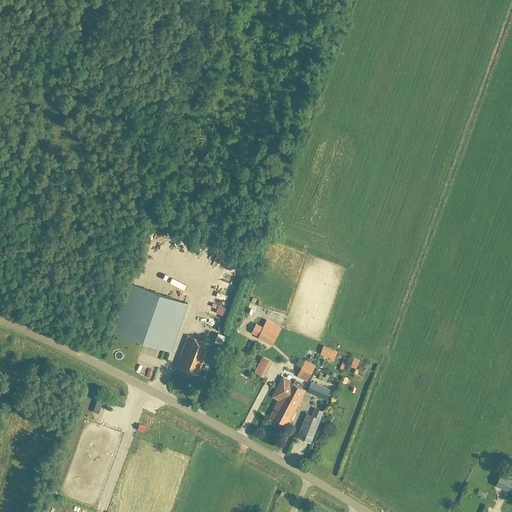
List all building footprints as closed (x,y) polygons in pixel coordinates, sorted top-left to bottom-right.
[(191,254),(189,258),(200,263),(201,259),(191,254)] [(240,298),(243,288),(220,280),(217,289),(240,298)] [(171,351),(188,304),(132,284),(115,332),(171,351)] [(198,375),(210,345),(189,337),(177,367),(198,375)] [(335,360),(338,351),(324,345),(320,354),(335,360)] [(266,378),(274,362),(264,357),(256,372),(266,378)] [(359,369),(362,360),(356,358),(353,367),(359,369)] [(313,372),(316,366),(305,360),(302,367),(313,372)] [(237,388),(243,390),(247,381),(241,379),(237,388)] [(287,426),(301,399),(306,391),(301,389),(303,384),(296,381),(294,385),(283,379),(274,397),(279,399),(270,417),(287,426)] [(311,382),(307,391),(315,394),(326,399),(329,390),(318,385),(311,382)] [(136,472),(153,424),(123,414),(106,462),(124,468),(120,480),(129,483),(133,471),(136,472)] [(310,443),(320,420),(307,415),(297,438),(310,443)] [(86,456),(87,450),(79,448),(76,461),(88,464),(90,456),(86,456)] [(88,471),(73,464),(62,489),(76,496),(88,471)] [(511,481),(506,478),(501,490),(511,494),(511,481)]
